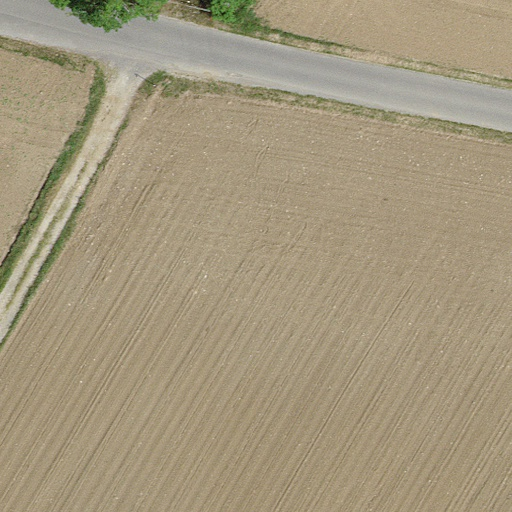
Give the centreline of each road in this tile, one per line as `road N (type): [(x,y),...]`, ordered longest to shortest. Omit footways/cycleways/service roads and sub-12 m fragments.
road 1 (unclassified): [(511,111),(0,2)]
road 2 (track): [(0,307),(152,38)]
